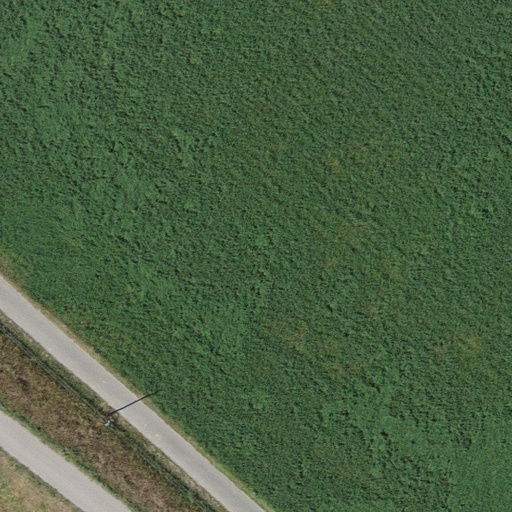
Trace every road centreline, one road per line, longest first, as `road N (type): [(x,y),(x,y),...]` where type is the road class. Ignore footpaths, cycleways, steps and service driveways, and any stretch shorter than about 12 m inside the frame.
road 1 (track): [(248,511),(0,292)]
road 2 (residential): [(0,426),(110,511)]
